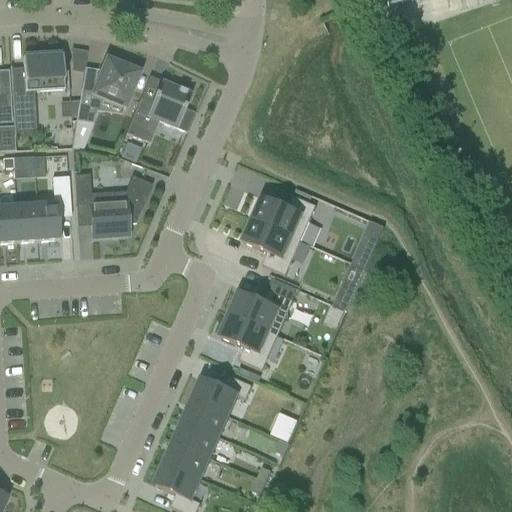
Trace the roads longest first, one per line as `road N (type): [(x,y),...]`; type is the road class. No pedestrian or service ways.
road 1 (residential): [(164,260),(200,285),(114,488),(60,489)]
road 2 (unclassified): [(0,20),(120,23),(248,54)]
road 3 (residential): [(248,54),(164,260)]
road 4 (residential): [(0,292),(147,280),(164,260)]
